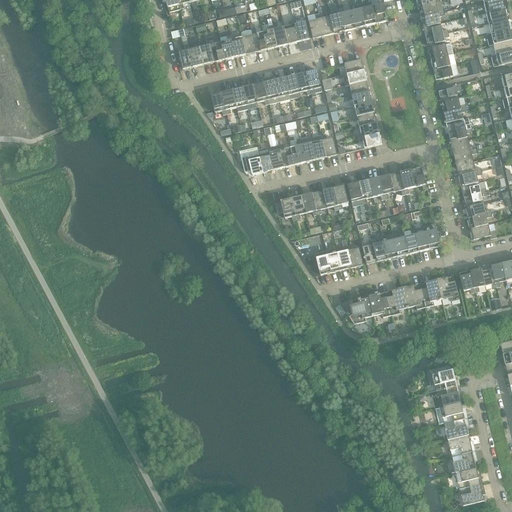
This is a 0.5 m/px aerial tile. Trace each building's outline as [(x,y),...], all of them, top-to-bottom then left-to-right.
[(177,0),(165,0),(169,13),(180,11),(177,0)] [(188,0),(177,0),(180,11),(180,10),(184,9),(183,5),(189,3),(188,0)] [(380,0),(378,1),(379,6),(372,7),(376,25),(387,22),(381,0),(380,0)] [(502,0),(498,0),(484,4),(486,14),(505,10),(502,0)] [(302,7),(301,2),(290,4),(292,10),(302,7)] [(441,2),(418,8),(421,19),(443,13),(441,2)] [(364,4),(360,5),(366,27),(376,25),(372,7),(365,9),(364,4)] [(357,6),(358,11),(351,12),(355,30),(366,27),(360,5),(357,6)] [(343,9),(339,10),(345,32),(355,30),(351,12),(344,14),(343,9)] [(336,10),(337,16),(330,17),(334,35),(345,32),(339,10),(336,10)] [(505,10),(486,14),(489,25),(508,20),(505,10)] [(443,13),(421,19),(423,29),(441,25),(439,18),(444,17),(443,13)] [(322,14),(318,15),(324,37),(334,35),(330,17),(323,19),(322,14)] [(316,21),(309,22),(313,40),(324,37),(318,15),(315,15),(316,21)] [(298,20),(294,21),(299,43),(310,41),(306,23),(299,25),(298,20)] [(508,20),(489,25),(491,35),(510,31),(508,20)] [(290,22),(291,27),(284,28),(288,46),(299,43),(294,21),(290,22)] [(205,24),(195,27),(196,33),(207,31),(205,24)] [(277,25),(273,26),(278,48),(288,46),(284,28),(278,30),(277,25)] [(441,25),(423,29),(426,40),(448,34),(447,31),(442,32),(441,25)] [(273,26),(269,27),(270,32),(263,33),(267,51),(278,48),(273,26)] [(256,30),(252,31),(257,53),(267,51),(263,33),(257,35),(256,30)] [(242,34),(241,34),(242,38),(246,56),(257,53),(252,31),(251,31),(250,31),(242,33),(242,34)] [(511,38),(510,31),(491,35),(493,46),(511,41),(511,38)] [(448,34),(426,40),(428,50),(446,46),(444,39),(449,38),(448,34)] [(246,56),(242,38),(235,40),(234,35),(230,36),(236,58),(246,56)] [(221,43),(225,61),(236,58),(230,36),(220,39),(221,43)] [(213,40),(209,41),(215,63),(225,61),(221,43),(214,45),(213,40)] [(205,42),(206,47),(200,48),(204,66),(215,63),(209,41),(205,42)] [(511,41),(493,46),(496,56),(511,52),(511,41)] [(199,44),(188,46),(194,68),(204,66),(200,48),(199,44)] [(446,46),(428,50),(431,61),(453,55),(451,45),(446,46)] [(188,46),(184,47),(185,52),(178,53),(183,71),(194,68),(188,46)] [(496,56),(491,57),(494,68),(511,63),(511,52),(496,56)] [(453,55),(431,61),(433,71),(456,66),(453,55)] [(362,60),(344,65),(346,72),(342,73),(343,77),(364,71),(362,60)] [(456,66),(433,71),(436,82),(458,77),(456,66)] [(311,95),(312,98),(316,97),(315,95),(322,93),(317,71),(306,74),(311,95)] [(364,71),(343,77),(344,81),(348,80),(349,86),(367,82),(364,71)] [(306,74),(296,76),(300,94),(306,92),(307,96),(311,95),(306,74)] [(511,75),(501,78),(501,79),(504,89),(511,86),(511,75)] [(301,98),(300,94),(296,76),(285,79),(290,100),(301,98)] [(263,80),(264,84),(269,105),(280,103),(275,81),(274,77),(263,80)] [(285,79),(275,81),(280,103),(290,100),(285,79)] [(349,86),(351,93),(347,94),(348,98),(369,92),(367,82),(349,86)] [(264,84),(254,86),(258,104),(264,102),(265,106),(269,105),(264,84)] [(254,86),(243,89),(248,110),(252,110),(251,105),(258,104),(254,86)] [(457,93),(462,92),(461,87),(438,93),(441,104),(458,100),(457,93)] [(243,89),(233,91),(237,109),(238,113),(248,110),(243,89)] [(230,110),(237,109),(233,91),(222,94),(227,115),(231,115),(230,110)] [(369,92),(348,98),(349,102),(353,101),(354,107),(372,103),(369,92)] [(222,94),(211,96),(215,114),(222,112),(223,116),(227,115),(222,94)] [(511,97),(506,99),(502,100),(505,111),(509,110),(511,109),(511,97)] [(458,100),(441,104),(443,114),(466,109),(465,105),(460,106),(458,100)] [(356,114),(352,115),(353,119),(374,113),(372,103),(354,107),(356,114)] [(462,114),(467,113),(466,109),(443,114),(446,125),(463,121),(462,114)] [(374,113),(353,119),(354,123),(358,122),(359,128),(377,124),(374,113)] [(463,121),(446,125),(448,135),(471,130),(468,119),(463,121)] [(359,128),(361,135),(357,136),(358,140),(379,134),(377,124),(359,128)] [(240,126),(233,128),(235,134),(242,133),(240,126)] [(471,130),(448,135),(451,146),(468,142),(467,135),(472,134),(471,130)] [(379,134),(358,140),(359,144),(363,143),(365,149),(382,145),(379,134)] [(321,137),(321,136),(310,139),(316,161),(326,159),(321,137)] [(321,137),(326,159),(337,156),(333,138),(326,140),(325,136),(321,137)] [(300,141),(300,142),(305,164),(316,161),(310,139),(300,141)] [(297,147),(291,149),(295,166),(305,164),(300,142),(296,143),(297,147)] [(468,142),(451,146),(453,156),(476,151),(475,147),(470,149),(468,142)] [(283,146),(279,147),(284,169),(295,166),(291,149),(284,150),(283,146)] [(275,148),(276,152),(270,154),(274,171),(284,169),(279,147),(275,148)] [(274,171),(270,154),(263,155),(262,151),(258,152),(263,174),(274,171)] [(472,156),(477,155),(476,151),(453,156),(456,167),(473,163),(472,156)] [(254,153),(255,157),(248,159),(252,176),(263,174),(258,152),(254,153)] [(473,163),(456,167),(458,177),(481,172),(480,169),(475,170),(473,163)] [(427,191),(422,168),(411,171),(415,188),(422,187),(423,192),(427,191)] [(411,171),(400,173),(406,196),(409,195),(408,190),(415,188),(411,171)] [(478,184),(477,177),(482,176),(481,172),(458,177),(461,188),(478,184)] [(400,173),(390,176),(394,193),(401,192),(402,197),(406,196),(400,173)] [(388,200),(387,195),(394,193),(390,176),(379,178),(385,201),(388,200)] [(379,178),(369,181),(373,198),(380,197),(381,202),(385,201),(379,178)] [(367,205),(366,200),(373,198),(369,181),(358,183),(364,206),(367,205)] [(358,183),(347,186),(353,208),(364,206),(358,183)] [(478,184),(461,188),(463,198),(486,193),(485,189),(480,191),(478,184)] [(343,210),(342,206),(349,204),(344,187),(333,189),(339,211),(343,210)] [(333,189),(323,192),(327,209),(334,208),(335,212),(339,211),(333,189)] [(321,211),(327,209),(323,192),(312,194),(318,216),(322,215),(321,211)] [(483,205),(482,198),(487,197),(486,193),(463,198),(466,209),(483,205)] [(312,194),(302,197),(306,214),(313,213),(314,217),(318,216),(312,194)] [(300,216),(306,214),(302,197),(291,199),(297,221),(301,220),(300,216)] [(291,199),(281,202),(281,203),(275,205),(277,215),(283,213),(285,219),(292,218),(293,222),(297,221),(291,199)] [(483,205),(466,209),(468,219),(491,214),(490,211),(485,212),(483,205)] [(488,226),(487,219),(492,218),(491,214),(468,219),(471,230),(488,226)] [(410,215),(403,216),(405,223),(411,222),(410,215)] [(435,225),(431,226),(433,231),(426,233),(430,250),(441,248),(435,225)] [(488,226),(471,230),(473,241),(490,237),(490,240),(497,239),(495,232),(490,233),(488,226)] [(417,229),(414,230),(419,253),(430,250),(426,233),(419,234),(417,229)] [(403,233),(405,238),(409,255),(419,253),(414,230),(410,231),(403,233)] [(397,234),(393,235),(398,258),(409,255),(405,238),(398,239),(397,234)] [(393,235),(389,236),(391,241),(384,243),(388,260),(398,258),(393,235)] [(376,239),(372,240),(377,263),(388,260),(384,243),(377,245),(376,239)] [(368,241),(370,246),(362,248),(366,265),(377,263),(372,240),(368,241)] [(351,246),(347,247),(352,269),(363,266),(359,249),(352,250),(351,246)] [(347,247),(337,250),(342,271),(352,269),(347,247)] [(337,250),(326,252),(331,274),(342,271),(337,250)] [(326,252),(315,255),(318,264),(319,272),(320,276),(331,274),(326,252)] [(511,262),(502,264),(506,282),(511,280),(511,262)] [(319,272),(318,264),(308,266),(312,274),(319,272)] [(502,264),(491,267),(496,289),(500,288),(499,284),(506,282),(502,264)] [(491,267),(481,269),(485,287),(491,285),(492,290),(496,289),(491,267)] [(479,293),(478,289),(485,287),(481,269),(470,272),(475,294),(479,293)] [(470,272),(459,275),(463,292),(470,290),(471,295),(475,294),(470,272)] [(454,277),(437,281),(441,301),(450,299),(450,303),(459,300),(454,277)] [(434,307),(433,303),(441,301),(437,281),(420,285),(425,309),(434,307)] [(420,285),(403,289),(407,309),(416,307),(417,311),(425,309),(420,285)] [(403,289),(386,293),(391,317),(400,315),(399,311),(407,309),(403,289)] [(386,293),(369,297),(374,317),(382,315),(383,319),(391,317),(386,293)] [(369,297),(353,301),(365,319),(374,317),(369,297)] [(352,298),(341,305),(354,325),(366,323),(365,319),(353,301),(352,298)] [(500,302),(491,304),(492,312),(501,310),(500,302)] [(511,341),(500,345),(503,355),(511,353),(511,341)] [(511,353),(503,355),(505,366),(511,364),(511,353)] [(452,366),(447,367),(431,371),(430,371),(428,372),(427,374),(427,375),(427,377),(430,386),(434,385),(436,392),(460,387),(458,380),(455,381),(452,366)] [(435,410),(436,410),(440,409),(461,404),(458,394),(461,393),(460,387),(436,392),(438,399),(433,400),(435,410)] [(461,404),(440,409),(436,410),(435,410),(439,426),(444,425),(468,419),(466,413),(463,413),(461,404)] [(444,425),(447,440),(443,441),(444,442),(469,436),(466,427),(469,426),(468,419),(444,425)] [(469,436),(444,442),(444,444),(448,443),(452,458),(475,452),(474,445),(471,446),(469,436)] [(475,452),(452,458),(455,474),(476,469),(474,459),(477,459),(475,452)] [(455,474),(452,475),(452,476),(456,475),(459,490),(483,485),(481,478),(479,479),(476,469),(455,474)] [(483,485),(459,490),(463,507),(484,502),(482,492),(485,491),(483,485)]
